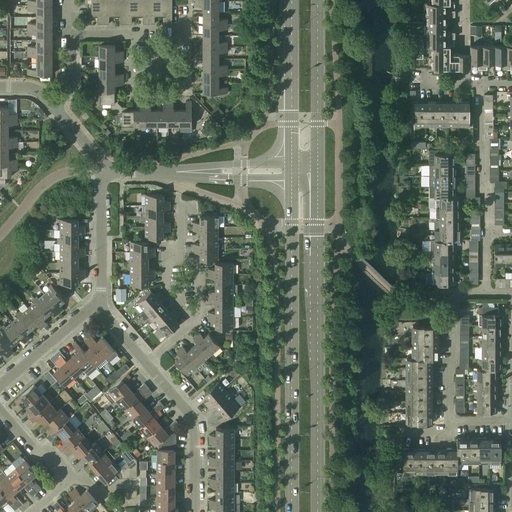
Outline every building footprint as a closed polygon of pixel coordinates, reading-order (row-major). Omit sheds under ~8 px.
[(103,24),(102,0),(91,0),(91,16),(97,16),(97,24),(103,24)] [(102,0),(103,24),(109,24),(109,16),(114,16),(114,0),(102,0)] [(126,24),(125,0),(114,0),(114,16),(120,16),(120,24),(126,24)] [(125,0),(126,24),(132,24),(132,16),(137,16),(137,0),(125,0)] [(137,0),(137,16),(143,16),(143,24),(149,24),(148,0),(137,0)] [(148,0),(149,24),(154,24),(154,16),(160,16),(159,0),(148,0)] [(165,24),(172,24),(172,6),(171,0),(159,0),(160,16),(165,16),(165,24)] [(203,6),(203,12),(218,12),(218,1),(194,1),(194,6),(203,6)] [(426,2),(426,13),(454,13),(454,1),(450,1),(431,1),(431,2),(426,2)] [(36,17),(52,17),(52,5),(27,5),(27,10),(36,10),(36,17)] [(218,19),(218,12),(203,12),(203,24),(227,24),(227,19),(218,19)] [(426,13),(426,24),(445,24),(445,16),(454,16),(454,13),(426,13)] [(27,23),(27,28),(52,28),(52,17),(36,17),(36,23),(27,23)] [(203,24),(203,35),(218,35),(218,29),(227,29),(227,24),(203,24)] [(445,32),(445,24),(426,24),(426,35),(454,35),(454,32),(445,32)] [(470,26),(470,34),(482,34),(482,26),(470,26)] [(36,33),(36,40),(52,40),(52,28),(27,28),(28,33),(36,33)] [(218,42),(218,35),(203,35),(203,47),(227,47),(227,42),(218,42)] [(426,46),(431,46),(450,46),(454,46),(454,35),(426,35),(426,46)] [(27,46),(27,51),(52,51),(52,40),(36,40),(36,46),(27,46)] [(99,44),(99,56),(123,56),(123,51),(114,51),(114,44),(99,44)] [(482,70),(482,45),(470,45),(470,54),(470,63),(478,63),(478,70),(482,70)] [(494,45),(482,45),(482,70),(487,70),(487,63),(494,63),(494,45)] [(506,70),(506,45),(494,45),(494,63),(502,63),(502,70),(506,70)] [(470,68),(470,63),(470,54),(466,54),(462,53),(450,54),(450,46),(431,46),(431,68),(466,68),(470,68)] [(203,47),(203,58),(218,58),(218,52),(227,52),(227,47),(203,47)] [(36,56),(36,62),(52,62),(52,51),(27,51),(27,56),(36,56)] [(99,56),(99,68),(114,67),(114,61),(123,61),(123,56),(99,56)] [(218,64),(218,58),(203,58),(203,69),(227,69),(227,64),(218,64)] [(52,62),(36,62),(36,69),(27,69),(27,74),(52,74),(52,62)] [(99,68),(99,79),(123,79),(123,74),(114,74),(114,67),(99,68)] [(203,69),(203,81),(218,81),(218,75),(227,75),(227,69),(203,69)] [(123,84),(123,79),(99,79),(99,90),(114,90),(114,84),(123,84)] [(218,87),(218,81),(203,81),(203,93),(210,93),(210,99),(221,99),(221,93),(227,93),(227,87),(218,87)] [(118,102),(118,97),(114,97),(114,90),(99,90),(96,90),(96,102),(111,102),(111,110),(112,112),(120,104),(118,102)] [(493,94),(484,94),(484,105),(493,105),(493,94)] [(134,125),(145,125),(145,101),(140,101),(140,110),(134,110),(134,125)] [(150,101),(145,101),(145,125),(156,125),(156,110),(150,110),(150,101)] [(156,125),(168,125),(168,101),(163,101),(163,110),(156,110),(156,125)] [(173,101),(168,101),(168,125),(179,125),(179,110),(173,110),(173,101)] [(185,110),(179,110),(179,125),(191,126),(191,101),(185,101),(185,110)] [(426,126),(425,101),(414,101),(414,126),(426,126)] [(436,101),(425,101),(426,126),(436,126),(436,101)] [(447,101),(436,101),(436,126),(447,126),(447,101)] [(458,101),(447,101),(447,126),(458,126),(458,101)] [(469,101),(458,101),(458,126),(469,126),(469,125),(473,125),(473,117),(469,117),(469,101)] [(127,110),(127,106),(122,106),(120,104),(112,112),(114,113),(122,113),(122,128),(134,128),(134,125),(134,110),(127,110)] [(225,113),(218,105),(212,111),(219,119),(225,113)] [(0,106),(0,118),(17,119),(17,114),(8,114),(8,107),(0,106)] [(39,116),(44,112),(40,107),(35,111),(39,116)] [(89,115),(85,111),(80,115),(84,120),(89,115)] [(0,118),(0,130),(8,130),(8,124),(17,124),(17,119),(0,118)] [(208,123),(201,129),(206,135),(213,128),(208,123)] [(493,131),(493,127),(484,127),(484,138),(489,138),(493,138),(497,138),(497,131),(493,131)] [(0,130),(0,141),(17,142),(17,136),(8,136),(8,130),(0,130)] [(175,141),(168,141),(168,149),(179,149),(179,137),(175,137),(175,141)] [(493,138),(489,138),(489,149),(498,149),(498,138),(497,138),(493,138)] [(0,141),(0,153),(8,153),(8,147),(17,147),(17,142),(0,141)] [(157,149),(168,149),(168,141),(157,141),(157,149)] [(429,149),(429,165),(454,164),(454,153),(434,153),(434,149),(429,149)] [(0,153),(0,164),(17,164),(17,159),(8,159),(8,153),(0,153)] [(498,159),(489,159),(489,170),(498,170),(498,159)] [(0,183),(5,184),(5,176),(11,176),(11,170),(17,170),(17,164),(0,164),(0,183)] [(454,175),(454,164),(429,165),(429,175),(454,175)] [(499,181),(498,170),(489,170),(489,181),(494,181),(499,181)] [(429,175),(429,186),(454,186),(454,175),(429,175)] [(499,181),(494,181),(494,192),(503,192),(503,188),(506,188),(506,181),(499,181)] [(454,197),(454,186),(429,186),(429,197),(435,197),(454,197)] [(145,194),(145,205),(170,205),(170,200),(163,200),(163,194),(145,194)] [(435,208),(459,208),(459,197),(454,197),(435,197),(435,208)] [(143,213),(143,216),(163,216),(163,209),(170,209),(170,205),(145,205),(145,213),(143,213)] [(435,208),(435,218),(459,218),(459,208),(435,208)] [(503,213),(494,213),(494,224),(503,224),(503,213)] [(193,222),(193,227),(218,226),(218,215),(200,215),(200,222),(193,222)] [(145,219),(145,227),(170,227),(170,222),(163,222),(163,216),(143,216),(143,219),(145,219)] [(60,222),(60,230),(84,230),(84,225),(78,225),(78,219),(57,218),(58,222),(60,222)] [(435,218),(435,229),(459,229),(459,218),(435,218)] [(200,231),(200,237),(218,237),(218,226),(193,227),(193,231),(200,231)] [(170,231),(170,227),(145,227),(145,238),(163,238),(163,231),(170,231)] [(454,240),(459,240),(459,229),(435,229),(434,229),(434,240),(454,240)] [(57,237),(57,240),(78,240),(78,234),(84,234),(84,230),(60,230),(60,237),(57,237)] [(218,248),(218,237),(200,237),(200,244),(193,244),(193,248),(218,248)] [(60,243),(60,251),(84,251),(84,247),(78,247),(78,240),(57,240),(57,243),(60,243)] [(429,240),(429,251),(454,251),(454,240),(434,240),(429,240)] [(130,241),(130,252),(154,252),(154,247),(148,247),(148,241),(130,241)] [(501,266),(505,266),(505,244),(494,244),(494,264),(501,264),(501,266)] [(200,259),(205,259),(218,259),(218,248),(193,248),(193,253),(200,253),(200,259)] [(58,259),(58,262),(78,262),(78,256),(84,256),(84,251),(60,251),(60,259),(58,259)] [(454,262),(454,251),(429,251),(429,262),(434,262),(454,262)] [(127,260),(128,262),(148,263),(148,256),(154,256),(154,252),(130,252),(130,259),(127,260)] [(60,265),(60,273),(84,273),(84,268),(78,268),(78,262),(58,262),(58,265),(60,265)] [(130,266),(130,273),(154,273),(154,269),(148,269),(148,263),(128,262),(128,266),(130,266)] [(208,273),(233,273),(233,262),(215,262),(215,269),(208,269),(208,273)] [(434,262),(434,272),(454,272),(454,262),(434,262)] [(454,272),(434,272),(431,272),(431,283),(454,283),(454,272)] [(84,277),(84,273),(60,273),(60,281),(57,281),(57,284),(78,284),(78,277),(84,277)] [(154,278),(154,273),(130,273),(130,284),(148,284),(148,278),(154,278)] [(215,278),(215,284),(233,284),(233,273),(208,273),(208,278),(215,278)] [(50,288),(44,293),(60,312),(64,309),(59,304),(64,300),(51,284),(49,286),(50,288)] [(208,290),(208,295),(233,295),(233,284),(215,284),(215,290),(208,290)] [(137,302),(144,310),(163,294),(160,291),(155,295),(151,290),(137,302)] [(125,301),(125,292),(116,292),(116,301),(125,301)] [(37,297),(34,299),(48,314),(52,310),(57,315),(60,312),(44,293),(38,298),(37,297)] [(147,318),(149,320),(165,307),(161,302),(166,298),(163,294),(144,310),(149,316),(147,318)] [(215,300),(215,306),(233,306),(233,295),(208,295),(208,300),(215,300)] [(34,302),(28,307),(44,326),(47,323),(43,318),(48,314),(34,299),(32,300),(34,302)] [(481,325),(502,325),(502,314),(498,314),(498,307),(494,307),(494,302),(482,302),(482,307),(479,307),(479,314),(478,314),(478,325),(479,325),(481,325)] [(208,312),(208,317),(233,317),(233,306),(215,306),(215,312),(208,312)] [(20,311),(18,313),(31,328),(36,324),(40,329),(44,326),(28,307),(22,312),(20,311)] [(153,321),(158,327),(177,311),(174,307),(169,312),(165,307),(149,320),(151,322),(153,321)] [(180,314),(177,311),(158,327),(165,335),(179,323),(175,318),(180,314)] [(17,316),(12,321),(27,340),(31,337),(26,332),(31,328),(18,313),(16,315),(17,316)] [(460,325),(468,325),(468,313),(460,313),(460,325)] [(233,317),(208,317),(208,321),(215,321),(215,328),(233,328),(233,317)] [(4,325),(2,327),(15,342),(20,338),(24,343),(27,340),(12,321),(5,326),(4,325)] [(411,325),(411,336),(438,336),(438,325),(411,325)] [(481,336),(502,336),(502,325),(481,325),(479,325),(479,330),(481,330),(481,336)] [(0,329),(1,330),(0,331),(0,341),(11,354),(14,351),(10,346),(15,342),(2,327),(0,328),(0,329)] [(87,337),(107,361),(108,362),(118,354),(102,336),(96,341),(95,340),(95,336),(87,327),(82,331),(87,337)] [(199,332),(196,335),(212,353),(220,346),(208,332),(203,337),(199,332)] [(197,343),(192,347),(203,360),(212,353),(196,335),(192,338),(197,343)] [(411,336),(411,347),(438,347),(438,336),(411,336)] [(479,347),(502,347),(502,336),(481,336),(481,342),(479,342),(479,347)] [(98,369),(107,361),(87,337),(84,340),(90,347),(84,352),(97,367),(98,369)] [(0,354),(3,352),(8,357),(11,354),(0,341),(0,354)] [(72,356),(83,369),(88,375),(97,367),(84,352),(76,342),(72,344),(78,351),(72,356)] [(183,346),(179,349),(195,367),(203,360),(192,347),(187,351),(183,346)] [(438,347),(411,347),(411,358),(432,358),(438,358),(438,347)] [(481,351),(481,358),(502,358),(502,347),(479,347),(479,351),(481,351)] [(187,375),(195,367),(179,349),(176,352),(180,357),(175,361),(187,375)] [(58,350),(54,353),(74,377),(83,369),(72,356),(66,362),(63,357),(63,355),(58,350)] [(65,385),(74,377),(54,353),(49,357),(54,363),(56,363),(60,367),(54,372),(65,385)] [(405,358),(405,369),(432,369),(432,358),(411,358),(405,358)] [(502,369),(502,358),(481,358),(481,364),(479,364),(479,368),(481,368),(481,369),(497,368),(497,369),(502,369)] [(125,363),(116,371),(120,376),(129,368),(125,363)] [(477,372),(477,379),(497,379),(497,369),(497,368),(481,369),(481,368),(479,368),(475,368),(475,373),(477,372)] [(432,369),(405,369),(405,380),(432,380),(432,369)] [(44,375),(52,384),(57,380),(49,371),(44,375)] [(112,403),(116,399),(129,388),(124,382),(131,376),(128,373),(104,394),(112,403)] [(497,390),(497,379),(477,379),(477,386),(475,386),(475,390),(497,390)] [(405,380),(405,390),(432,390),(432,380),(405,380)] [(207,406),(225,390),(218,381),(204,393),(209,398),(204,402),(207,406)] [(129,388),(116,399),(124,408),(144,392),(148,387),(144,383),(136,390),(136,393),(134,394),(129,388)] [(29,404),(41,393),(34,384),(14,401),(17,404),(24,398),(29,404)] [(152,392),(148,387),(144,392),(124,408),(132,417),(145,407),(139,401),(141,399),(143,400),(152,392)] [(215,405),(219,409),(232,398),(225,390),(207,406),(210,409),(215,405)] [(432,390),(405,390),(405,401),(432,401),(432,390)] [(477,395),(477,401),(497,401),(497,390),(475,390),(475,395),(477,395)] [(27,416),(30,419),(49,402),(41,393),(29,404),(34,410),(27,416)] [(233,399),(232,398),(219,409),(223,414),(218,418),(221,422),(246,401),(239,393),(233,399)] [(145,407),(132,417),(140,426),(159,410),(164,406),(160,401),(152,408),(152,411),(150,412),(145,407)] [(405,401),(405,412),(432,412),(432,401),(405,401)] [(497,412),(497,401),(477,401),(477,408),(475,408),(475,412),(497,412)] [(57,411),(49,402),(30,419),(33,422),(39,416),(45,422),(48,420),(48,419),(57,411)] [(92,407),(87,412),(90,416),(95,411),(92,407)] [(46,431),(49,434),(68,418),(60,409),(57,411),(48,419),(48,420),(53,425),(46,431)] [(140,426),(147,436),(160,425),(155,419),(162,413),(159,410),(140,426)] [(432,423),(432,412),(405,412),(405,423),(406,423),(406,426),(417,426),(417,423),(432,423)] [(46,437),(50,441),(57,434),(57,433),(58,432),(63,438),(76,427),(81,423),(73,413),(68,418),(49,434),(46,437)] [(165,431),(160,425),(147,436),(155,445),(158,442),(172,430),(180,424),(176,419),(166,428),(167,429),(165,431)] [(62,449),(64,452),(84,436),(76,427),(63,438),(68,444),(62,449)] [(209,434),(209,439),(234,439),(234,428),(216,428),(216,434),(209,434)] [(158,442),(164,442),(176,442),(176,434),(172,430),(158,442)] [(92,445),(91,445),(84,436),(64,452),(67,456),(74,450),(79,456),(82,453),(92,445)] [(457,463),(468,463),(468,437),(457,437),(457,448),(457,463)] [(478,437),(468,437),(468,463),(479,463),(478,437)] [(489,463),(489,437),(478,437),(479,463),(489,463)] [(501,437),(489,437),(489,463),(501,463),(501,462),(503,462),(503,453),(501,453),(501,437)] [(216,443),(216,450),(234,450),(234,439),(209,439),(209,443),(216,443)] [(82,453),(90,462),(102,451),(95,442),(91,445),(92,445),(82,453)] [(138,456),(142,453),(137,446),(132,449),(138,456)] [(403,474),(414,474),(414,464),(414,448),(397,448),(396,463),(403,463),(403,474)] [(414,448),(414,464),(414,474),(425,474),(425,464),(425,448),(414,448)] [(435,464),(435,448),(425,448),(425,464),(425,474),(436,474),(435,464)] [(435,448),(435,464),(436,474),(446,474),(446,448),(435,448)] [(457,448),(446,448),(446,474),(457,474),(457,463),(457,448)] [(174,461),(174,449),(164,449),(158,449),(157,449),(157,461),(174,461)] [(234,460),(234,450),(216,450),(216,456),(209,456),(209,460),(234,460)] [(90,462),(98,471),(106,464),(110,460),(102,451),(90,462)] [(123,466),(126,466),(131,466),(137,466),(137,461),(134,457),(123,466)] [(25,460),(16,468),(37,492),(41,488),(35,481),(34,482),(30,478),(36,473),(25,460)] [(110,460),(106,464),(98,471),(106,481),(109,485),(118,478),(114,473),(118,470),(110,460)] [(216,465),(216,471),(234,471),(234,460),(209,460),(209,465),(216,465)] [(157,464),(157,473),(174,473),(174,464),(174,461),(157,461),(157,464)] [(123,466),(118,470),(114,473),(118,478),(125,478),(126,466),(123,466)] [(16,468),(7,476),(18,488),(24,483),(27,488),(26,488),(33,496),(37,492),(16,468)] [(0,486),(14,503),(17,506),(18,508),(23,504),(17,497),(15,498),(12,493),(18,488),(7,476),(3,471),(0,473),(0,486)] [(234,482),(234,471),(216,471),(216,478),(209,478),(209,482),(234,482)] [(174,485),(174,473),(157,473),(157,485),(174,485)] [(234,493),(234,482),(209,482),(209,487),(216,487),(216,493),(234,493)] [(174,497),(174,485),(157,485),(157,497),(174,497)] [(14,503),(0,486),(0,503),(5,499),(14,509),(17,506),(14,503)] [(468,487),(468,499),(494,499),(494,487),(468,487)] [(75,488),(72,491),(88,510),(98,502),(87,489),(81,495),(75,488)] [(90,511),(88,510),(72,491),(69,493),(75,500),(68,505),(71,508),(74,511),(90,511)] [(234,504),(234,493),(216,493),(216,499),(209,499),(209,504),(234,504)] [(174,509),(174,497),(157,497),(157,509),(161,509),(174,509)] [(494,499),(468,499),(468,509),(494,510),(494,499)] [(56,509),(58,511),(74,511),(71,508),(67,511),(64,511),(63,511),(64,510),(56,500),(52,504),(56,509)]
